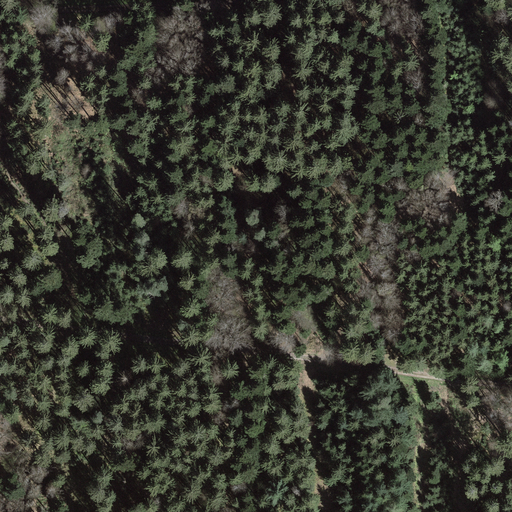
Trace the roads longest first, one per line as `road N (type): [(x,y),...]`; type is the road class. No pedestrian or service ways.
road 1 (track): [(511,374),(397,370),(0,322)]
road 2 (track): [(0,14),(149,0)]
